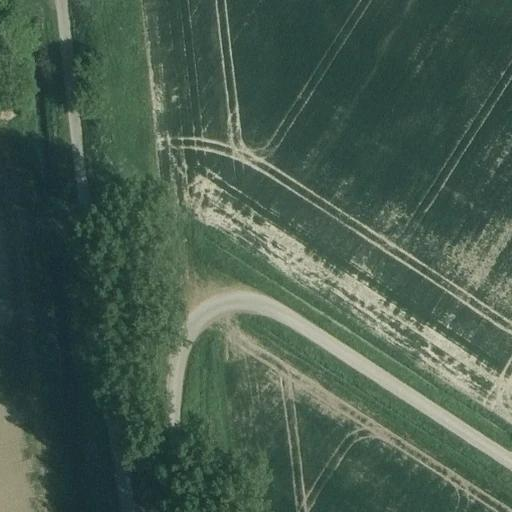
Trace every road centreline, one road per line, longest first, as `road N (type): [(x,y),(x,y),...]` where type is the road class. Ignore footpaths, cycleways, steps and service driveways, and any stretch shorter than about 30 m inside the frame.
road 1 (unclassified): [(511,459),(267,300),(232,292),(198,309),(183,342),(165,511)]
road 2 (unclassified): [(135,511),(71,222),(42,0)]
